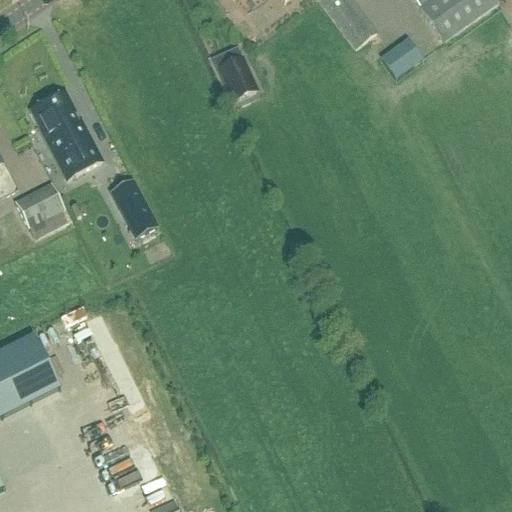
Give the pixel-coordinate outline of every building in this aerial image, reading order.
[(312,0),(354,56),(376,39),(347,0),(312,0)] [(416,0),(412,4),(444,49),(497,10),(490,0),(416,0)] [(381,66),(393,84),(422,64),(411,47),(381,66)] [(232,66),(214,75),(230,106),(257,94),(242,61),(232,66)] [(63,99),(31,116),(41,134),(40,135),(67,186),(101,167),(80,127),(77,129),(72,120),(74,119),(63,99)] [(0,167),(0,206),(18,197),(3,170),(2,171),(0,167)] [(132,187),(110,199),(111,200),(126,227),(135,245),(156,234),(139,202),(132,187)] [(27,236),(65,216),(51,189),(13,208),(27,236)] [(33,342),(0,358),(0,494),(2,494),(0,490),(0,424),(59,395),(33,342)]
